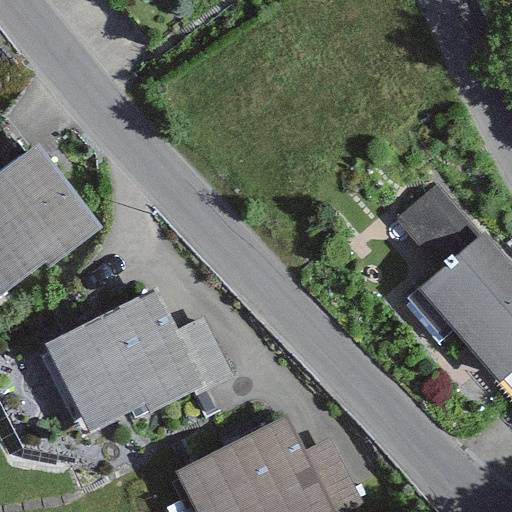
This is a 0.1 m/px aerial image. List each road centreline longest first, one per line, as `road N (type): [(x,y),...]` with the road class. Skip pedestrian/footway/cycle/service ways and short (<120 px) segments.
road 1 (tertiary): [(482,511),(244,258),(19,0)]
road 2 (tertiary): [(443,0),(511,143)]
